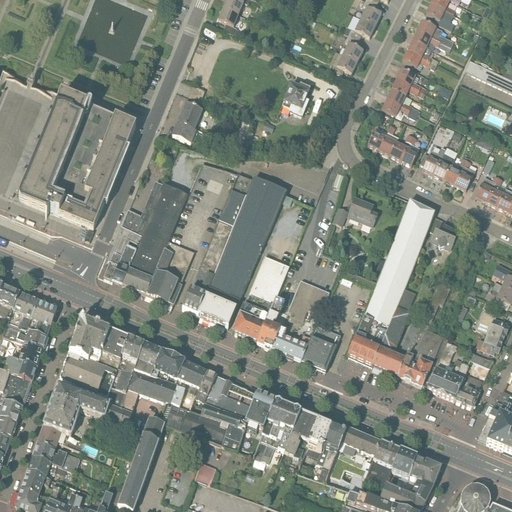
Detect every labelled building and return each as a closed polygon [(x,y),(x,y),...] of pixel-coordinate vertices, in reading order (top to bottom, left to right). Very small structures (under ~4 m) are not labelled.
[(236,0),(235,3),(229,0),(227,0),(223,11),(238,18),(243,6),(246,7),(249,1),(247,0),(236,0)] [(314,0),(311,0),(307,5),(311,8),(317,3),(314,0)] [(441,0),(433,0),(430,7),(462,23),(462,22),(464,17),(448,10),(447,11),(446,10),(449,4),(441,0)] [(377,8),(365,2),(362,8),(366,10),(360,22),(375,29),(381,18),(373,14),(377,8)] [(459,29),(462,23),(430,7),(425,17),(445,27),(447,23),(459,29)] [(226,27),(223,33),(233,38),(236,31),(233,30),(238,18),(223,11),(218,23),(226,27)] [(486,23),(480,20),(477,26),(483,29),(486,23)] [(369,41),(375,29),(360,22),(354,34),(350,32),(347,38),(358,44),(362,37),(369,41)] [(443,39),(442,41),(435,38),(434,39),(432,38),(435,31),(422,24),(417,34),(447,49),(451,51),(454,45),(443,39)] [(426,51),(429,44),(431,45),(430,46),(445,54),(447,49),(417,34),(412,44),(426,51)] [(358,44),(347,38),(344,44),(347,46),(341,58),(357,66),(363,54),(355,50),(358,44)] [(407,54),(436,68),(438,64),(427,58),(430,53),(426,51),(412,44),(407,54)] [(289,49),(285,47),(281,56),(285,58),(289,49)] [(407,54),(402,64),(419,73),(422,67),(434,72),(436,68),(407,54)] [(351,77),(357,66),(341,58),(335,70),(332,68),(329,74),(340,80),(343,74),(351,77)] [(476,67),(470,64),(464,75),(470,77),(476,67)] [(481,69),(476,67),(470,77),(476,80),(481,69)] [(481,69),(476,80),(481,82),(486,72),(481,69)] [(511,74),(504,71),(501,78),(511,83),(511,74)] [(401,72),(396,83),(419,94),(424,96),(426,92),(413,86),(413,87),(411,86),(415,79),(401,72)] [(492,74),(486,72),(481,82),(487,85),(492,74)] [(492,74),(487,85),(492,87),(497,77),(492,74)] [(503,79),(497,77),(492,87),(498,90),(503,79)] [(503,79),(498,90),(503,92),(508,82),(503,79)] [(30,80),(27,88),(29,89),(32,90),(35,82),(32,81),(30,80)] [(511,83),(508,82),(503,92),(509,95),(511,87),(511,83)] [(409,94),(417,98),(419,94),(396,83),(391,93),(405,100),(409,92),(410,93),(409,94)] [(290,112),(289,115),(301,120),(307,105),(304,103),(309,92),(292,85),(282,109),(290,112)] [(193,88),(190,95),(188,100),(200,105),(205,93),(193,88)] [(446,90),(443,97),(448,99),(451,93),(446,90)] [(391,93),(386,102),(416,117),(418,113),(404,106),(403,107),(402,106),(405,100),(391,93)] [(62,102),(20,202),(93,233),(119,170),(135,130),(76,106),(61,100),(60,102),(62,102)] [(417,117),(416,117),(386,102),(381,113),(395,119),(399,112),(400,113),(400,114),(407,118),(414,122),(417,117)] [(178,122),(195,129),(202,112),(185,106),(183,113),(182,113),(180,116),(181,117),(180,120),(179,119),(178,122)] [(178,125),(172,139),(191,146),(197,134),(194,133),(195,129),(178,122),(177,124),(178,125)] [(387,136),(377,131),(378,130),(380,125),(376,123),(374,128),(371,134),(374,135),(367,148),(378,154),(385,140),(387,136)] [(223,138),(228,125),(224,124),(219,137),(223,138)] [(454,134),(446,130),(446,131),(443,137),(451,140),(454,134)] [(454,134),(452,139),(459,143),(462,137),(454,134)] [(396,145),(395,145),(385,140),(378,154),(389,159),(396,145)] [(493,148),(477,141),(475,147),(491,154),(493,148)] [(389,159),(400,164),(407,151),(396,145),(389,159)] [(407,151),(400,164),(411,170),(418,156),(407,151)] [(428,159),(423,169),(422,173),(433,178),(443,157),(445,153),(441,151),(438,157),(431,153),(428,159)] [(450,170),(454,162),(443,157),(433,178),(443,183),(450,169),(450,170)] [(443,183),(455,189),(467,164),(462,162),(457,173),(450,170),(450,169),(443,183)] [(488,162),(482,174),(488,177),(494,165),(488,162)] [(471,166),(467,164),(455,189),(466,194),(475,174),(469,171),(471,166)] [(339,190),(343,179),(337,177),(334,188),(339,190)] [(197,319),(228,332),(286,195),(252,180),(245,198),(232,192),(219,222),(234,228),(197,319)] [(128,214),(106,264),(109,265),(106,273),(105,273),(104,277),(104,278),(103,280),(104,281),(105,281),(113,284),(113,285),(118,287),(118,286),(121,288),(163,189),(155,185),(141,219),(128,214)] [(482,186),(475,200),(485,205),(492,192),(482,186)] [(138,294),(146,297),(164,254),(168,245),(188,199),(163,189),(121,288),(129,291),(130,289),(139,292),(138,294)] [(492,192),(485,205),(497,211),(503,197),(492,192)] [(503,197),(497,211),(507,216),(511,206),(511,194),(506,192),(503,197)] [(292,202),(285,198),(281,206),(289,209),(292,202)] [(373,209),(354,202),(348,218),(362,223),(361,226),(372,230),(377,218),(370,215),(373,209)] [(409,204),(366,312),(357,335),(347,359),(348,360),(350,360),(355,362),(356,363),(357,363),(363,366),(364,366),(365,366),(371,369),(371,370),(372,370),(382,346),(388,331),(389,328),(427,232),(433,219),(434,217),(419,210),(418,208),(409,204)] [(347,215),(339,212),(333,226),(341,230),(347,215)] [(443,229),(445,225),(444,225),(433,219),(427,232),(435,235),(439,237),(443,229)] [(192,317),(197,319),(234,228),(219,222),(204,259),(181,312),(187,314),(186,316),(191,318),(192,317)] [(439,237),(435,235),(431,244),(438,247),(440,251),(444,250),(450,252),(453,244),(451,243),(455,234),(443,229),(439,237)] [(88,233),(84,243),(89,245),(93,235),(88,233)] [(168,245),(164,254),(172,257),(163,279),(175,285),(180,287),(181,284),(182,284),(194,256),(168,245)] [(167,305),(173,307),(173,308),(181,288),(180,287),(175,285),(163,279),(172,257),(164,254),(146,297),(166,305),(165,306),(167,306),(167,305)] [(264,260),(249,296),(265,304),(273,307),(275,303),(289,270),(264,260)] [(381,270),(374,268),(372,275),(378,277),(381,270)] [(503,290),(511,294),(511,280),(508,279),(510,275),(502,271),(500,273),(497,272),(494,277),(506,283),(503,290)] [(300,284),(286,317),(271,354),(272,354),(299,366),(300,366),(316,329),(329,296),(300,284)] [(397,380),(398,381),(412,386),(432,336),(426,334),(429,328),(438,306),(441,308),(449,291),(437,286),(419,327),(397,381),(397,380)] [(3,290),(0,296),(0,318),(11,294),(3,290)] [(497,301),(510,308),(511,303),(511,294),(503,290),(499,296),(491,292),(485,302),(494,306),(497,301)] [(373,370),(384,375),(392,358),(393,358),(409,317),(409,315),(407,314),(414,297),(404,292),(402,297),(388,331),(382,346),(372,370),(373,370)] [(11,294),(0,318),(0,319),(5,322),(5,320),(9,322),(19,297),(11,294)] [(19,297),(9,322),(10,322),(7,327),(26,334),(37,305),(29,301),(19,297)] [(469,299),(466,305),(473,308),(476,302),(469,299)] [(267,321),(257,346),(256,348),(271,354),(286,317),(280,314),(283,307),(275,303),(273,307),(267,321)] [(37,305),(26,334),(47,340),(57,313),(37,305)] [(453,323),(460,326),(467,312),(460,308),(453,323)] [(240,340),(251,314),(242,311),(232,337),(233,337),(240,340)] [(487,338),(502,344),(504,338),(505,339),(508,331),(505,330),(506,327),(495,322),(496,318),(483,312),(475,333),(487,338)] [(248,343),(257,346),(267,321),(251,314),(240,340),(242,340),(241,341),(247,344),(248,343)] [(98,362),(109,334),(85,324),(84,324),(79,326),(70,353),(98,362)] [(384,375),(397,381),(419,327),(412,324),(397,360),(393,358),(392,358),(384,375)] [(47,340),(26,334),(7,327),(2,339),(16,344),(24,347),(24,346),(43,353),(47,340)] [(316,329),(300,366),(325,376),(340,339),(317,329),(316,329)] [(127,342),(123,340),(120,340),(113,337),(111,335),(109,334),(98,362),(96,367),(116,375),(127,342)] [(422,390),(427,392),(446,345),(447,343),(432,336),(412,386),(422,391),(422,390)] [(481,353),(493,358),(494,356),(497,357),(501,349),(500,349),(502,344),(487,338),(484,346),(479,344),(476,351),(481,353)] [(143,348),(127,342),(116,375),(110,392),(125,398),(126,394),(143,348)] [(440,398),(453,367),(448,365),(453,354),(453,355),(455,351),(456,351),(456,349),(446,345),(427,392),(440,398)] [(17,358),(20,359),(18,365),(36,371),(42,353),(43,353),(24,346),(24,347),(22,353),(19,352),(17,358)] [(161,356),(155,353),(143,348),(126,394),(138,398),(165,407),(179,412),(185,396),(177,393),(178,390),(176,389),(168,386),(163,385),(165,380),(160,379),(162,375),(154,372),(161,356)] [(467,354),(473,356),(475,351),(469,348),(467,354)] [(96,367),(98,362),(70,353),(60,382),(107,401),(110,392),(116,375),(96,367)] [(162,375),(168,359),(161,356),(154,372),(162,375)] [(470,363),(489,372),(492,365),(473,356),(470,363)] [(168,386),(177,363),(168,359),(162,375),(160,379),(165,380),(163,385),(168,386)] [(9,362),(4,375),(4,376),(31,385),(36,372),(36,371),(18,365),(9,362)] [(168,386),(176,389),(185,366),(177,363),(168,386)] [(185,396),(196,371),(185,366),(176,389),(178,390),(177,393),(185,396)] [(467,369),(468,369),(468,368),(461,366),(460,369),(453,367),(440,398),(453,404),(464,377),(467,369)] [(189,416),(206,376),(196,371),(185,396),(179,412),(178,412),(189,416)] [(4,375),(0,373),(0,411),(1,412),(4,403),(22,410),(31,385),(4,376),(4,375)] [(469,379),(467,384),(475,387),(473,393),(479,395),(487,376),(484,375),(480,383),(469,379)] [(158,426),(158,428),(163,429),(166,430),(188,438),(195,417),(200,419),(207,403),(206,402),(204,406),(200,404),(211,378),(206,376),(189,416),(178,412),(179,412),(165,407),(159,426),(158,426)] [(467,384),(469,379),(464,377),(453,404),(454,404),(460,406),(461,407),(465,409),(465,408),(472,411),(479,396),(478,396),(479,395),(473,393),(475,387),(467,384)] [(215,380),(211,378),(200,404),(204,406),(206,402),(215,380)] [(224,384),(215,380),(206,402),(207,403),(200,419),(195,417),(188,438),(208,446),(236,455),(239,449),(243,435),(242,435),(245,426),(255,398),(246,394),(246,395),(245,395),(241,393),(241,392),(237,390),(232,388),(233,388),(225,384),(224,384)] [(511,387),(507,385),(502,394),(511,398),(511,387)] [(57,390),(51,405),(79,414),(102,423),(108,408),(105,407),(57,390)] [(105,407),(108,408),(102,423),(104,424),(105,423),(126,430),(138,398),(126,394),(125,398),(110,392),(107,401),(105,407)] [(511,398),(502,394),(496,407),(491,416),(486,427),(477,443),(486,447),(503,454),(511,435),(511,398)] [(255,398),(245,426),(242,435),(243,435),(239,449),(255,456),(274,406),(259,400),(255,398)] [(16,427),(22,410),(4,403),(1,412),(0,411),(0,420),(0,421),(16,427)] [(79,414),(51,405),(47,417),(43,430),(70,440),(79,414)] [(278,470),(280,465),(281,462),(299,416),(282,409),(274,406),(255,456),(253,461),(278,470)] [(301,464),(307,450),(317,425),(318,424),(299,416),(281,462),(280,465),(289,468),(292,461),(301,464)] [(10,443),(16,427),(0,421),(0,439),(10,444),(10,443)] [(158,426),(148,422),(122,494),(117,506),(115,511),(133,511),(163,429),(158,428),(158,426)] [(321,455),(323,451),(322,451),(331,431),(317,425),(307,450),(321,455)] [(70,440),(43,430),(37,447),(54,453),(56,447),(80,455),(84,445),(70,440)] [(321,474),(317,484),(324,487),(325,486),(346,436),(341,434),(331,431),(322,451),(323,451),(329,454),(321,474)] [(325,486),(333,489),(358,498),(368,475),(379,447),(351,435),(351,434),(350,434),(347,433),(346,436),(325,486)] [(511,435),(503,454),(511,457),(511,435)] [(0,458),(4,460),(4,459),(3,459),(7,448),(8,448),(10,444),(10,445),(10,444),(0,439),(0,458)] [(358,498),(378,505),(385,489),(388,483),(399,454),(396,453),(398,449),(382,442),(380,446),(379,446),(379,447),(368,475),(358,498)] [(54,453),(37,447),(37,448),(33,460),(33,459),(32,461),(61,472),(66,473),(74,476),(79,462),(58,454),(56,458),(52,457),(54,453)] [(387,509),(394,492),(390,491),(392,486),(395,488),(398,480),(400,481),(400,479),(407,481),(415,461),(399,455),(399,454),(388,483),(385,489),(378,505),(387,509)] [(66,473),(61,472),(32,461),(27,475),(45,481),(47,475),(54,477),(55,475),(64,478),(66,473)] [(394,492),(410,499),(416,485),(432,492),(439,474),(440,473),(439,470),(438,471),(415,461),(407,481),(400,479),(400,481),(398,480),(395,488),(392,486),(390,491),(394,492)] [(194,484),(210,489),(216,472),(200,466),(194,484)] [(27,475),(21,493),(49,503),(43,500),(43,498),(39,496),(42,487),(47,489),(49,483),(45,481),(27,475)] [(416,485),(410,499),(414,501),(414,502),(424,507),(432,492),(416,485)] [(108,511),(115,491),(108,488),(105,498),(102,506),(99,511),(108,511)] [(396,511),(387,509),(378,505),(358,498),(333,489),(328,501),(342,507),(356,511),(396,511)] [(499,511),(491,508),(488,511),(487,511),(488,511),(488,510),(489,509),(489,507),(490,506),(490,504),(490,503),(489,501),(489,500),(489,499),(488,497),(487,496),(486,495),(485,494),(484,493),(483,492),(482,491),(481,490),(479,490),(478,489),(476,489),(475,489),(473,489),(472,489),(470,490),(469,490),(468,491),(466,492),(465,492),(464,493),(463,494),(462,496),(461,497),(461,498),(460,500),(460,501),(460,503),(459,504),(459,505),(460,507),(460,508),(461,509),(458,511),(499,511)] [(45,511),(58,511),(60,509),(53,506),(54,504),(56,504),(59,495),(53,492),(49,503),(45,511)] [(113,504),(117,506),(122,494),(117,492),(113,504)] [(394,492),(387,509),(396,511),(421,511),(424,508),(424,507),(414,502),(414,501),(410,499),(394,492)] [(15,509),(16,511),(45,511),(49,503),(21,493),(15,509)] [(58,511),(72,511),(76,500),(71,499),(67,508),(70,509),(69,511),(60,509),(58,511)] [(72,511),(75,511),(77,511),(78,511),(82,502),(76,500),(72,511)] [(99,511),(102,506),(95,503),(92,511),(99,511)]
